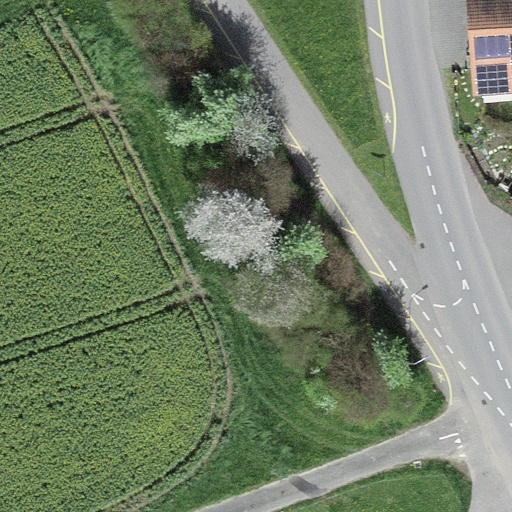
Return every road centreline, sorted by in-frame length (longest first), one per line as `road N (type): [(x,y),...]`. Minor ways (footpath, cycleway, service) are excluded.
road 1 (unclassified): [(215,0),(386,259),(503,400)]
road 2 (unclassified): [(503,400),(447,235),(396,0)]
road 3 (track): [(222,511),(443,431),(503,400)]
